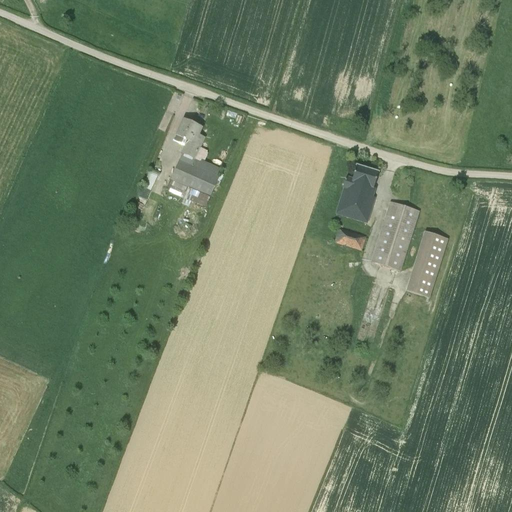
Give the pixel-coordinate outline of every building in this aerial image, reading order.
[(201,129),(183,120),(176,136),(187,141),(182,154),(194,159),(204,138),(198,136),(201,129)] [(205,209),(210,198),(219,178),(179,160),(170,180),(188,188),(185,195),(191,198),(189,202),(205,209)] [(373,189),(378,173),(356,167),(352,180),(346,178),(342,188),(344,189),(336,214),(367,224),(375,198),(372,197),(375,189),(373,189)] [(400,272),(413,230),(419,212),(390,203),(371,263),(400,272)] [(338,230),(334,243),(361,251),(365,238),(338,230)] [(447,240),(425,233),(406,292),(429,299),(447,240)]
